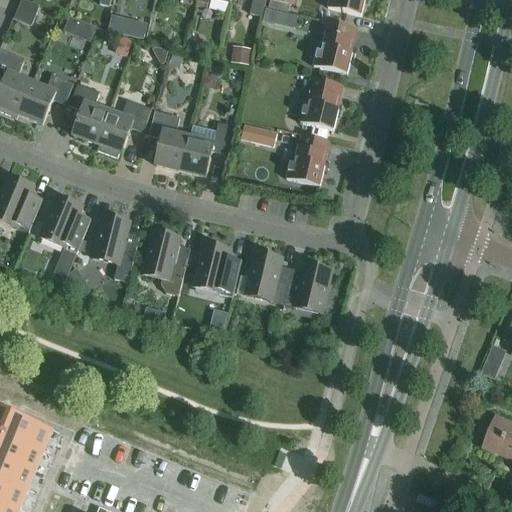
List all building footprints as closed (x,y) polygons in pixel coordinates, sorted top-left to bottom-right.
[(253,0),(250,16),(262,19),(266,0),(253,0)] [(329,0),(327,10),(361,18),(365,0),(329,0)] [(22,1),(19,8),(36,15),(39,8),(22,1)] [(265,10),(262,23),(273,26),(276,13),(265,10)] [(354,43),(356,31),(323,23),(321,35),(326,37),(321,54),(317,53),(313,69),(347,77),(352,55),(348,54),(351,43),(354,43)] [(189,39),(184,51),(197,56),(202,44),(189,39)] [(120,41),(116,54),(128,57),(132,45),(120,41)] [(156,49),(152,51),(160,67),(164,65),(168,53),(156,49)] [(232,52),(230,64),(248,67),(250,55),(232,52)] [(0,114),(17,122),(18,117),(32,85),(17,79),(23,66),(2,57),(0,60),(0,80),(5,83),(0,94),(0,114)] [(172,57),(169,68),(180,71),(183,60),(172,57)] [(206,77),(203,88),(210,91),(215,88),(218,80),(206,77)] [(18,117),(42,127),(53,103),(64,108),(73,87),(52,78),(46,91),(32,85),(18,117)] [(340,100),(343,88),(311,80),(308,92),(312,93),(308,110),(303,109),(300,125),(333,133),(338,111),(335,110),(337,99),(340,100)] [(73,138),(97,147),(109,114),(94,109),(99,95),(78,87),(70,109),(82,113),(73,138)] [(97,147),(99,148),(97,154),(117,161),(119,155),(122,156),(131,131),(143,135),(151,112),(127,103),(121,118),(109,114),(97,147)] [(180,174),(189,140),(175,136),(179,120),(155,115),(149,139),(161,142),(155,168),(180,174)] [(180,174),(206,180),(212,154),(224,157),(231,129),(218,126),(213,146),(189,140),(180,174)] [(244,127),(240,142),(274,150),(277,135),(244,127)] [(326,156),(329,144),(301,137),(294,166),(290,165),(286,182),(319,190),(325,167),(321,166),(324,155),(326,156)] [(33,189),(9,179),(0,199),(0,219),(17,227),(15,231),(28,236),(42,202),(30,197),(33,189)] [(82,209),(57,199),(41,237),(65,247),(63,251),(76,256),(91,222),(78,217),(82,209)] [(128,228),(103,221),(93,261),(118,267),(117,272),(130,275),(139,239),(126,236),(128,228)] [(162,278),(160,288),(165,297),(178,300),(190,252),(177,248),(179,240),(154,233),(144,274),(162,278)] [(230,252),(204,246),(195,286),(220,292),(219,296),(232,300),(241,264),(228,261),(230,252)] [(283,308),(292,272),(280,269),(282,261),(256,254),(246,294),(271,301),(270,305),(283,308)] [(283,308),(280,321),(286,323),(294,318),(297,307),(322,313),(332,273),(306,266),(304,275),(292,272),(283,308)] [(494,382),(500,368),(486,362),(480,377),(494,382)] [(0,410),(0,435),(4,437),(13,416),(8,414),(0,410)] [(13,416),(4,437),(9,439),(44,453),(53,433),(17,418),(13,416)] [(511,426),(495,419),(482,450),(511,462),(511,426)] [(4,437),(0,447),(0,458),(0,459),(36,473),(44,454),(44,453),(9,439),(4,437)] [(0,481),(28,493),(36,473),(0,459),(0,458),(0,481)] [(0,504),(17,511),(19,511),(28,493),(0,481),(0,504)]
